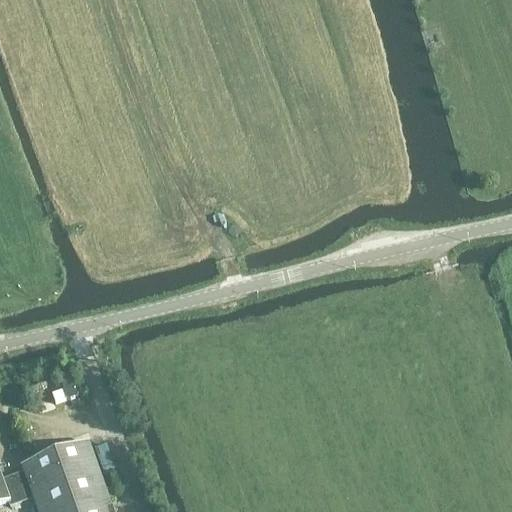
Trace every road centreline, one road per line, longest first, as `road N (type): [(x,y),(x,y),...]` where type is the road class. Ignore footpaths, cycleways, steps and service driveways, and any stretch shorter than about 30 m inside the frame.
road 1 (tertiary): [(0,346),(511,225)]
road 2 (track): [(433,243),(511,455)]
